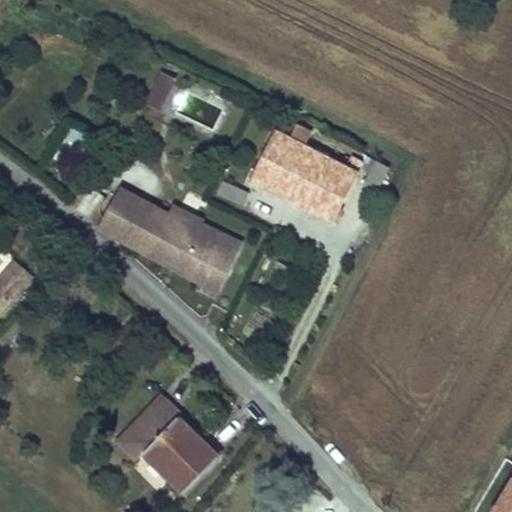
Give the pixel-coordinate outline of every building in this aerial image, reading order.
[(177,66),(163,59),(146,93),(161,100),(177,66)] [(73,170),(89,131),(68,123),(52,162),(73,170)] [(252,179),(337,221),(364,166),(371,169),(365,181),(380,188),(393,163),(370,152),(366,160),(354,154),(349,164),(301,141),(307,130),(294,123),(288,136),(276,130),(252,179)] [(99,227),(222,291),(246,244),(185,212),(191,199),(167,186),(163,194),(148,186),(127,175),(99,227)] [(233,180),(226,193),(254,207),(261,194),(233,180)] [(0,286),(6,293),(23,275),(9,262),(0,271),(0,286)] [(143,453),(185,490),(214,459),(171,420),(176,415),(154,395),(112,442),(135,462),(143,453)] [(219,453),(176,415),(171,420),(214,459),(219,453)]
